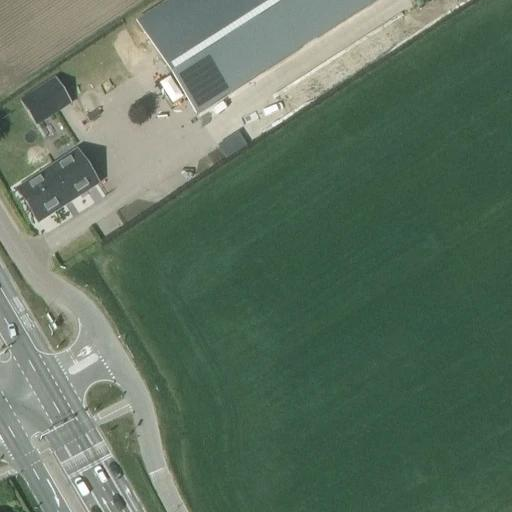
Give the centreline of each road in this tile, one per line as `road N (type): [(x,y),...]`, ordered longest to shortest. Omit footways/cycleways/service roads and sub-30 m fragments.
road 1 (unclassified): [(176,511),(116,361)]
road 2 (unclassified): [(101,337),(80,304),(22,260),(0,222)]
road 3 (primary): [(121,511),(56,393)]
